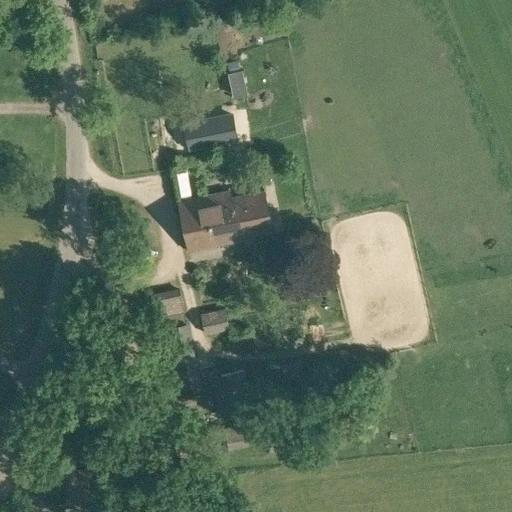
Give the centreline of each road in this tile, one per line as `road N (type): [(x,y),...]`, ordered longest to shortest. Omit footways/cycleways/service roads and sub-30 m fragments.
road 1 (unclassified): [(0,472),(32,384),(73,214),(77,136),(60,0)]
road 2 (track): [(73,214),(124,308),(166,511)]
